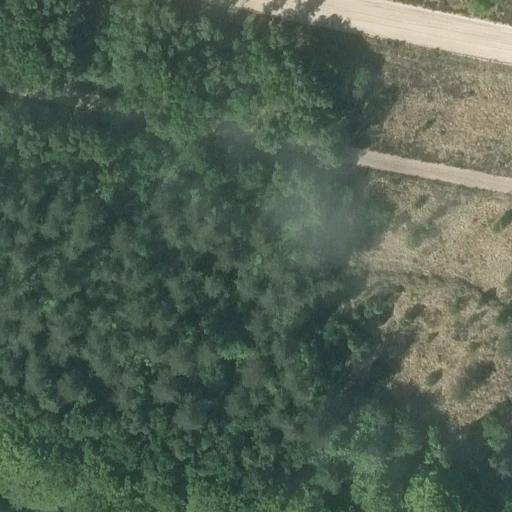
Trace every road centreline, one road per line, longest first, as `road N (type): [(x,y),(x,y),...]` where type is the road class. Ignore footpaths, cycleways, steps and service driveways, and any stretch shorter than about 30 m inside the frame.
road 1 (unclassified): [(405,511),(0,423)]
road 2 (track): [(511,42),(301,0)]
